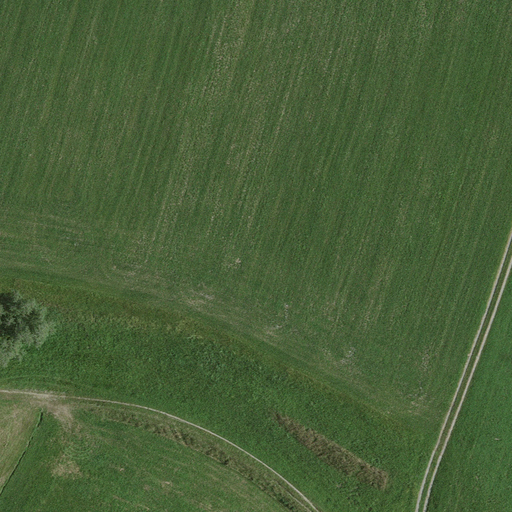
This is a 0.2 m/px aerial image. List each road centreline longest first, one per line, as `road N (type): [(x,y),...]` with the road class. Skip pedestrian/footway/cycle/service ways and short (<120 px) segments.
road 1 (track): [(0,397),(184,423),(310,511)]
road 2 (track): [(421,511),(511,254)]
